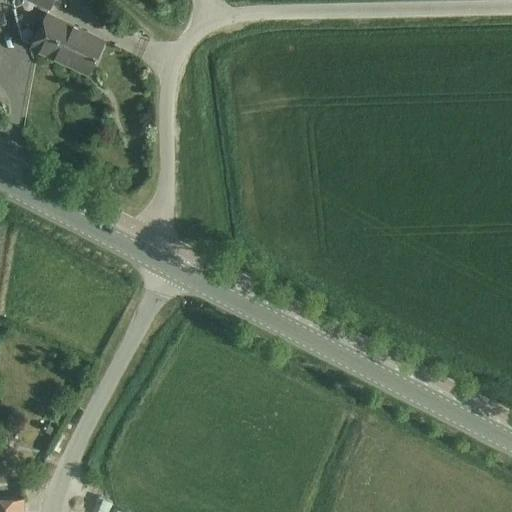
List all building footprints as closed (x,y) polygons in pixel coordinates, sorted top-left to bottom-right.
[(31,0),(49,8),(53,0),(31,0)] [(32,45),(89,72),(104,42),(46,14),(32,45)] [(109,511),(124,511),(130,492),(116,489),(109,511)] [(23,511),(24,498),(0,498),(0,511),(23,511)] [(136,500),(132,511),(156,511),(158,505),(136,500)]
